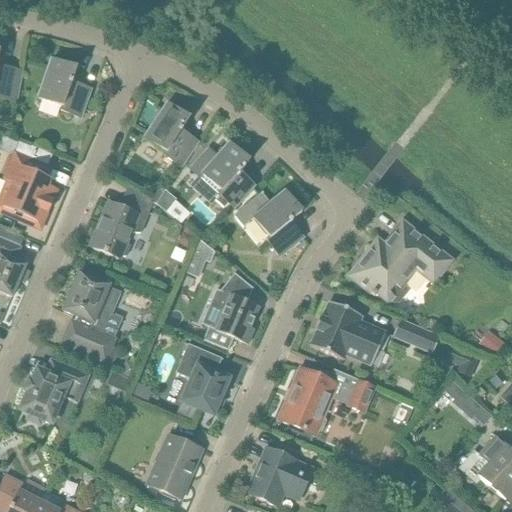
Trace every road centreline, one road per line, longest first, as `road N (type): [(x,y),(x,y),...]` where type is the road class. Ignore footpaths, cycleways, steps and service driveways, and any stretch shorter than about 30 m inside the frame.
road 1 (residential): [(0,392),(140,55)]
road 2 (residential): [(203,511),(307,278),(346,228),(349,212)]
road 3 (residential): [(140,55),(192,78),(251,120),(349,212)]
road 4 (residential): [(0,18),(140,55)]
